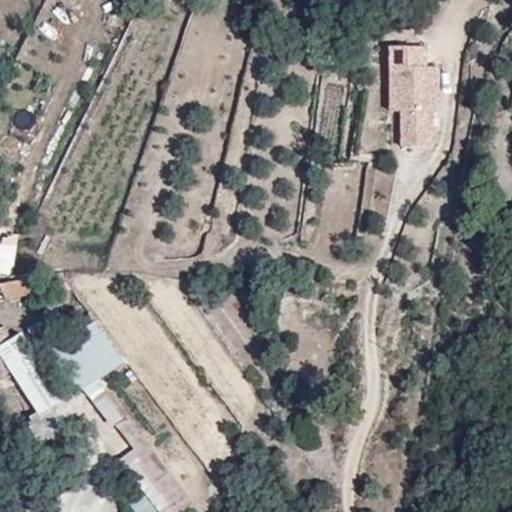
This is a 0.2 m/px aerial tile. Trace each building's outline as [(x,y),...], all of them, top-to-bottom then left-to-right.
[(383,91),(419,95),(420,79),(407,78),(408,58),(373,58),(373,80),(383,80),(383,91)] [(383,80),(373,80),(373,89),(376,90),(383,91),(383,80)] [(383,123),(383,91),(376,90),(373,89),(372,122),(383,123)] [(382,158),(412,158),(412,120),(418,120),(419,95),(383,91),(383,123),(382,158)] [(224,162),(237,165),(243,138),(230,135),(224,162)] [(230,209),(235,194),(218,188),(213,203),(230,209)] [(0,267),(8,268),(9,253),(0,252),(0,267)] [(183,511),(193,504),(104,388),(93,397),(132,448),(120,457),(147,492),(131,504),(136,511),(183,511)]
